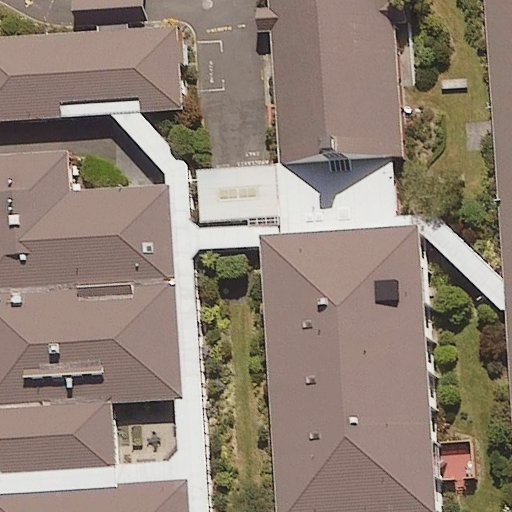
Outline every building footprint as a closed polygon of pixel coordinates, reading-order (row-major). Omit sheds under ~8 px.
[(270,0),(278,145),(412,139),(404,0),(270,0)] [(511,511),(511,0),(490,0),(511,261),(511,511)] [(0,37),(0,106),(184,98),(180,29),(0,37)] [(74,136),(0,139),(0,397),(187,388),(176,173),(76,178),(74,136)] [(270,237),(287,511),(467,511),(450,226),(270,237)] [(109,403),(0,407),(0,511),(210,511),(208,465),(113,470),(109,403)]
